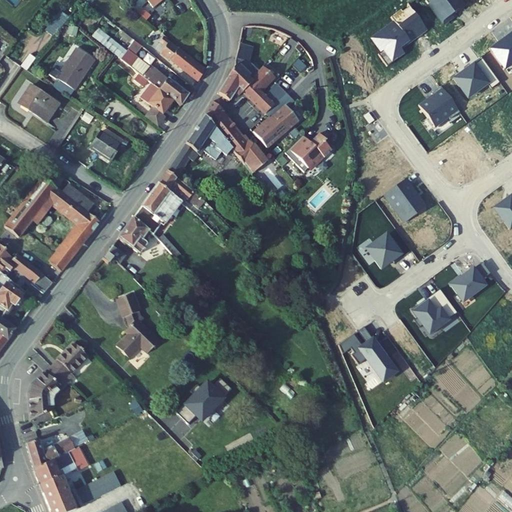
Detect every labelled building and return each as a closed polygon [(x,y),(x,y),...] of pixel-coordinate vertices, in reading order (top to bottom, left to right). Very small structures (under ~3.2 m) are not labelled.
[(163,0),(146,0),(148,2),(152,8),(163,0)] [(167,0),(154,8),(158,15),(172,8),(167,0)] [(461,0),(425,0),(443,24),(453,17),(452,14),(455,11),(456,12),(465,6),(461,0)] [(383,50),(378,54),(387,66),(398,58),(397,56),(403,52),(400,47),(426,28),(409,6),(402,11),(401,9),(391,17),(395,22),(374,38),(383,50)] [(136,12),(147,20),(150,16),(141,8),(136,12)] [(62,12),(46,32),(53,37),(69,18),(62,12)] [(499,41),(489,48),(504,69),(511,63),(511,31),(505,37),(506,37),(500,42),(499,41)] [(165,38),(155,50),(160,53),(169,41),(165,38)] [(160,53),(198,82),(205,69),(169,41),(160,53)] [(85,72),(89,66),(90,67),(95,61),(76,48),(56,78),(75,91),(87,73),(85,72)] [(236,58),(251,61),(253,52),(238,48),(236,58)] [(188,95),(162,75),(161,76),(130,52),(122,61),(138,74),(147,81),(151,84),(173,101),(180,107),(188,95)] [(30,54),(21,66),(27,70),(36,59),(30,54)] [(461,72),(453,77),(468,97),(487,83),(491,89),(500,82),(481,57),(470,65),(471,66),(462,73),(461,72)] [(243,91),(266,114),(286,94),(275,83),(265,94),(261,89),(274,76),(263,66),(259,69),(251,61),(236,58),(236,65),(253,81),(243,91)] [(253,81),(236,65),(218,92),(232,102),(243,91),(253,81)] [(147,81),(138,74),(134,80),(143,87),(147,81)] [(188,84),(192,80),(185,75),(182,79),(188,84)] [(140,98),(152,107),(144,117),(158,127),(166,117),(163,115),(173,101),(151,84),(140,98)] [(18,104),(46,123),(58,105),(30,86),(18,104)] [(419,105),(434,127),(448,117),(450,119),(459,112),(441,86),(432,93),(435,98),(429,101),(427,99),(419,105)] [(253,131),(268,149),(299,121),(288,109),(294,102),(286,94),(266,114),(268,116),(253,131)] [(223,110),(213,101),(204,115),(230,147),(242,138),(221,114),(223,110)] [(374,120),(368,112),(363,116),(369,123),(374,120)] [(185,144),(211,163),(215,157),(220,161),(230,147),(204,115),(185,144)] [(89,148),(111,162),(122,146),(100,131),(89,148)] [(303,136),(285,153),(304,173),(315,162),(317,165),(332,151),(325,143),(326,141),(319,134),(314,139),(315,142),(311,143),(303,136)] [(242,138),(230,147),(243,164),(256,181),(272,169),(245,135),(242,138)] [(167,171),(177,179),(190,160),(193,162),(197,157),(209,165),(211,163),(185,144),(167,171)] [(230,147),(220,161),(236,173),(243,164),(230,147)] [(158,184),(167,192),(171,187),(199,209),(205,202),(177,179),(167,171),(158,184)] [(48,201),(78,225),(49,263),(61,273),(100,223),(87,213),(93,205),(68,185),(62,193),(42,177),(3,227),(18,239),(32,221),(37,225),(46,213),(41,209),(48,201)] [(396,208),(406,222),(425,208),(415,195),(417,194),(406,179),(386,193),(389,198),(387,199),(395,209),(396,208)] [(167,192),(158,184),(133,218),(152,233),(154,235),(179,200),(167,192)] [(501,217),(509,229),(511,226),(511,197),(504,203),(502,200),(495,206),(502,217),(501,217)] [(152,233),(133,218),(118,238),(140,254),(146,246),(147,245),(147,244),(146,243),(145,242),(152,233)] [(168,241),(163,235),(158,239),(164,245),(168,241)] [(385,235),(366,249),(380,268),(392,260),(394,262),(402,256),(385,235)] [(175,258),(180,254),(168,241),(164,245),(175,258)] [(0,272),(1,274),(6,268),(10,271),(13,267),(32,283),(31,284),(43,295),(53,283),(17,254),(13,259),(5,252),(6,251),(0,245),(0,272)] [(120,265),(127,256),(112,246),(107,253),(120,265)] [(108,264),(113,259),(107,254),(102,260),(108,264)] [(490,273),(481,262),(460,278),(459,277),(450,284),(462,301),(484,285),(480,280),(490,273)] [(0,317),(4,321),(16,304),(19,306),(23,300),(20,298),(24,292),(1,274),(0,272),(0,317)] [(454,315),(457,313),(437,285),(421,296),(423,299),(417,303),(415,300),(408,306),(416,318),(414,320),(420,328),(424,325),(431,334),(442,326),(440,324),(454,314),(454,315)] [(129,359),(140,347),(147,354),(159,342),(140,323),(143,320),(140,316),(139,312),(140,312),(133,293),(116,300),(123,318),(126,317),(129,327),(128,328),(131,331),(128,334),(116,347),(129,359)] [(0,350),(16,329),(4,321),(0,317),(0,350)] [(338,345),(342,355),(350,348),(353,353),(351,355),(358,365),(366,359),(382,381),(395,372),(372,339),(362,347),(353,335),(363,328),(363,327),(338,345)] [(363,328),(353,335),(362,347),(372,339),(363,328)] [(71,373),(88,357),(74,343),(57,360),(58,362),(52,368),(69,384),(75,377),(71,373)] [(53,398),(61,389),(62,390),(69,384),(52,368),(46,373),(45,372),(32,385),(28,394),(31,421),(53,411),(53,398)] [(199,412),(205,418),(222,399),(221,398),(230,389),(220,380),(212,389),(207,383),(201,389),(198,385),(191,392),(195,396),(189,401),(188,400),(176,413),(187,425),(196,416),(199,412)] [(42,451),(39,441),(25,444),(33,471),(75,449),(70,440),(53,449),(51,446),(42,451)] [(33,471),(39,486),(41,485),(44,493),(43,494),(50,511),(51,511),(72,511),(75,511),(74,510),(61,477),(59,470),(73,463),(76,469),(77,472),(85,468),(75,449),(68,453),(55,460),(54,460),(33,471)] [(59,470),(61,477),(76,469),(73,463),(59,470)] [(78,490),(85,504),(122,486),(115,472),(78,490)] [(127,511),(122,503),(104,511),(127,511)]
